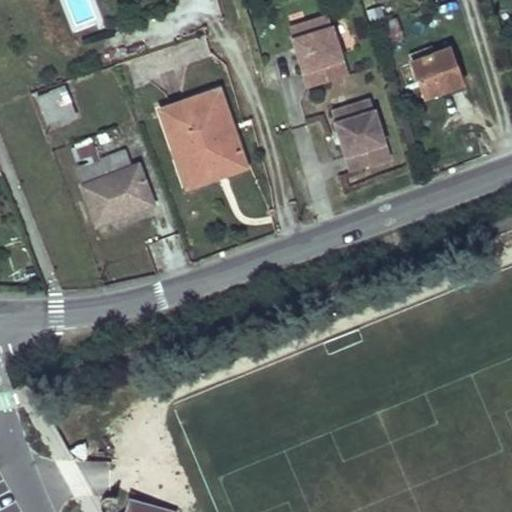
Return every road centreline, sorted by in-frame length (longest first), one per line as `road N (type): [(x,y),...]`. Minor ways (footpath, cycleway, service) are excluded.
road 1 (tertiary): [(0,314),(162,294),(511,169)]
road 2 (unknown): [(323,236),(249,0)]
